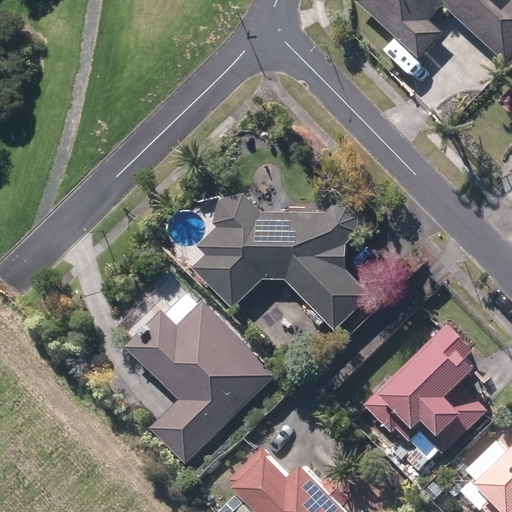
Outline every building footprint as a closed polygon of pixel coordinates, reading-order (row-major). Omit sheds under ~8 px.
[(444,7),(504,64),(511,55),(511,0),(356,0),(355,1),(419,61),(443,35),(430,23),(444,7)] [(511,170),(510,173),(511,174),(511,89),(497,104),(511,119),(511,170)] [(288,281),(335,332),(371,297),(346,270),(346,245),(359,234),(359,220),(349,209),(333,209),(325,216),(261,213),(245,196),(219,203),(213,225),(216,228),(196,247),(207,258),(195,269),(232,309),(264,280),(288,281)] [(274,373),(203,301),(178,327),(160,309),(127,342),(180,396),(152,424),(187,460),(274,373)] [(421,432),(444,455),(488,413),(460,383),(474,371),(464,360),(473,352),(447,325),(429,343),(430,344),(365,406),(392,435),(397,429),(411,443),(421,432)] [(511,511),(511,448),(508,453),(500,445),(473,472),(480,481),(474,486),(471,483),(461,493),(479,511),(480,511),(483,510),(484,511),(511,511)] [(367,511),(365,510),(364,511),(345,511),(300,466),(291,476),(264,450),(231,482),(236,487),(233,490),(241,499),(232,510),(234,511),(253,511),(254,511),(367,511)]
